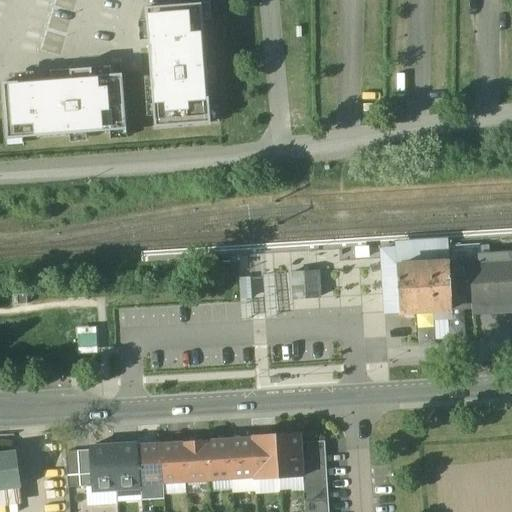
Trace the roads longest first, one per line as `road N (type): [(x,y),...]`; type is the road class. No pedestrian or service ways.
road 1 (tertiary): [(82,414),(351,398)]
road 2 (tertiary): [(351,398),(511,388)]
